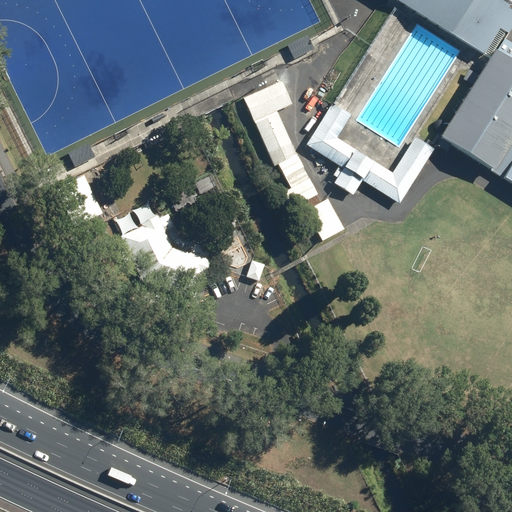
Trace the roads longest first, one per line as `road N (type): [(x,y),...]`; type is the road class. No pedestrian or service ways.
road 1 (secondary): [(0,201),(37,273),(61,300),(118,338),(511,473)]
road 2 (motorway): [(0,397),(250,511)]
road 3 (motorway): [(0,431),(189,511)]
